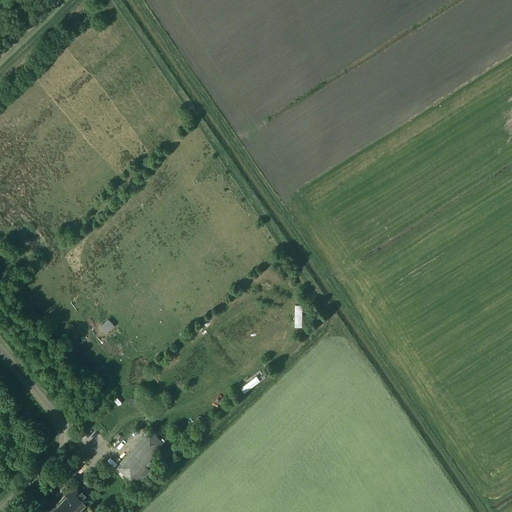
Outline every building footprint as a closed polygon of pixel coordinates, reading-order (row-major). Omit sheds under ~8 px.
[(109,317),(101,325),(107,332),(116,324),(109,317)] [(256,376),(241,388),(245,393),(260,381),(256,376)] [(148,430),(115,467),(131,481),(138,473),(164,444),(148,430)] [(75,485),(53,508),(52,509),(51,508),(47,511),(82,511),(93,502),(75,485)] [(117,501),(112,506),(117,511),(122,505),(117,501)]
